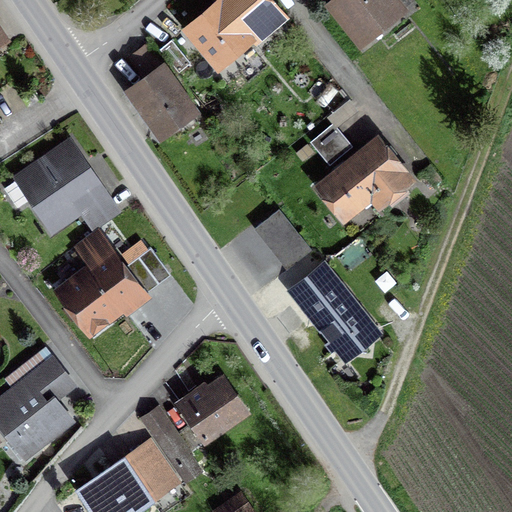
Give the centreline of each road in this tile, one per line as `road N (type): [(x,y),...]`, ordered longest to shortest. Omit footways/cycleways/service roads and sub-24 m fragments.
road 1 (track): [(328,511),(355,480),(511,65)]
road 2 (tertiary): [(376,511),(227,294)]
road 3 (tertiary): [(227,294),(87,86)]
road 4 (residential): [(113,407),(0,252)]
road 5 (residential): [(113,407),(227,294)]
road 6 (residential): [(25,511),(113,407)]
